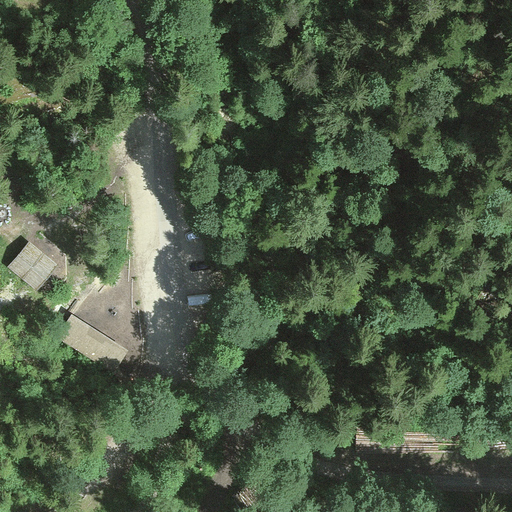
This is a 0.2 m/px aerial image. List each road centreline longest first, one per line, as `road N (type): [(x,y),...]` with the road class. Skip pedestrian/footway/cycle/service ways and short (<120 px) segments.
road 1 (unclassified): [(132,0),(155,88),(189,363)]
road 2 (unclassified): [(511,488),(343,474),(284,453),(229,411),(189,363)]
road 3 (track): [(59,511),(187,349)]
